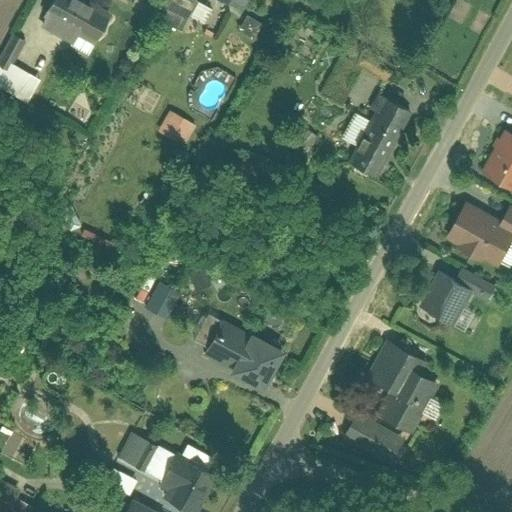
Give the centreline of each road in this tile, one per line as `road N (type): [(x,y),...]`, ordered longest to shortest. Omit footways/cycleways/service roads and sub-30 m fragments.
road 1 (residential): [(511,21),(240,511)]
road 2 (track): [(274,452),(471,511)]
